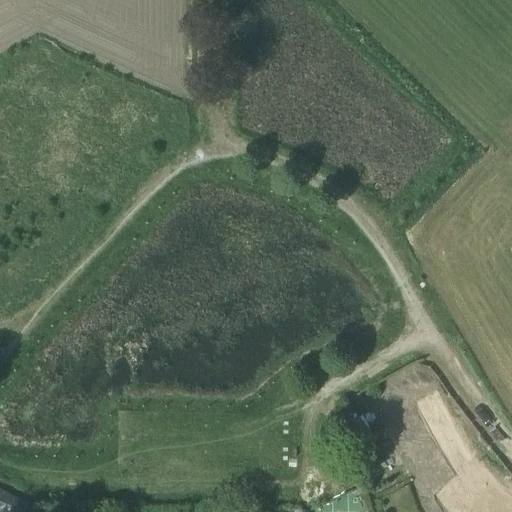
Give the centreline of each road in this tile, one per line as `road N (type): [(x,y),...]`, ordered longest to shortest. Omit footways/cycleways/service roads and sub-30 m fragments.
road 1 (track): [(511,451),(371,230),(335,193),(268,157),(212,153),(181,164),(0,351)]
road 2 (track): [(435,336),(316,403),(310,488)]
